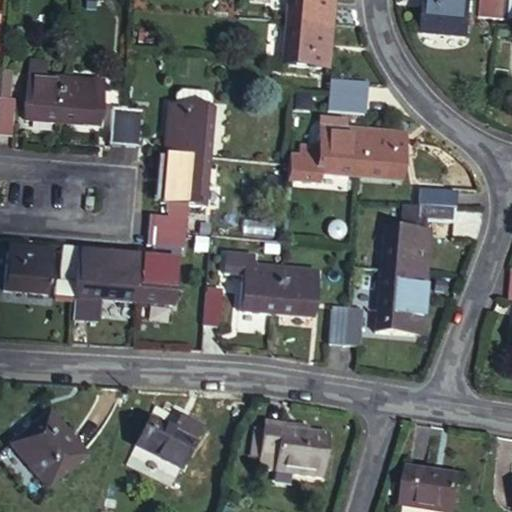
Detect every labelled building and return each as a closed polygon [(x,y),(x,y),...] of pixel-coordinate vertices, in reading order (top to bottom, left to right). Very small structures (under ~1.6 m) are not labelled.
[(325,10),(326,0),(287,0),(285,24),(331,28),(332,11),(325,10)] [(424,0),(421,35),(467,38),(470,0),(424,0)] [(494,20),(495,0),(480,0),(478,19),(494,20)] [(510,0),(495,0),(494,20),(508,21),(510,0)] [(331,28),(285,24),(282,68),(320,72),(323,46),(329,47),(331,28)] [(154,34),(134,33),(133,46),(154,48),(154,34)] [(48,85),(48,79),(50,62),(29,61),(28,83),(48,85)] [(13,71),(3,71),(2,83),(12,84),(13,71)] [(62,125),(66,81),(48,79),(48,85),(28,83),(24,123),(62,125)] [(85,83),(66,81),(62,125),(101,128),(104,88),(84,86),(85,83)] [(2,83),(0,102),(11,102),(12,84),(2,83)] [(366,86),(336,83),(330,83),(329,99),(364,101),(366,86)] [(174,98),(173,107),(208,110),(209,100),(204,95),(179,93),(174,98)] [(363,118),(364,101),(329,99),(327,115),(363,118)] [(0,102),(0,107),(0,137),(12,138),(16,103),(11,102),(0,102)] [(169,157),(210,161),(214,111),(208,110),(173,107),(167,107),(166,128),(171,128),(169,157)] [(124,149),(126,112),(112,111),(109,147),(124,149)] [(143,113),(126,112),(124,149),(139,150),(141,126),(143,113)] [(358,179),(361,134),(344,133),(344,139),(318,138),(315,176),(358,179)] [(381,135),(361,134),(358,179),(402,182),(404,143),(380,142),(381,135)] [(205,211),(210,161),(169,157),(165,186),(161,186),(159,207),(165,207),(164,215),(167,214),(167,220),(149,219),(147,234),(183,237),(186,209),(205,211)] [(457,194),(447,193),(419,192),(418,209),(456,211),(457,194)] [(455,226),(456,211),(418,209),(403,208),(402,231),(384,230),(381,271),(425,275),(427,257),(421,256),(423,224),(455,226)] [(145,250),(159,250),(181,252),(182,252),(183,237),(147,234),(145,250)] [(32,252),(6,249),(5,255),(33,258),(32,252)] [(54,303),(72,304),(74,285),(77,250),(62,249),(60,284),(56,284),(54,303)] [(92,252),(77,250),(74,285),(72,304),(71,323),(94,325),(97,301),(99,302),(103,258),(91,257),(92,252)] [(139,267),(136,305),(176,308),(181,252),(159,250),(145,250),(151,250),(158,262),(157,268),(139,267)] [(33,258),(5,255),(2,294),(47,298),(51,260),(52,253),(32,252),(33,258)] [(242,279),(242,271),(252,272),(253,258),(226,257),(224,277),(242,279)] [(99,302),(136,305),(139,267),(123,266),(123,260),(103,258),(99,302)] [(239,314),(276,317),(280,270),(260,269),(260,273),(252,272),(242,271),(242,279),(239,314)] [(280,270),(276,317),(315,320),(318,278),(301,277),(301,272),(280,270)] [(425,275),(381,271),(377,316),(416,319),(418,294),(424,294),(425,275)] [(203,329),(219,331),(222,294),(205,293),(203,329)] [(424,294),(418,294),(416,319),(415,338),(421,339),(424,294)] [(345,349),(347,312),(332,311),(329,348),(345,349)] [(345,349),(361,350),(364,313),(347,312),(345,349)] [(416,319),(377,316),(375,335),(415,338),(416,319)] [(48,415),(10,447),(46,490),(84,458),(48,415)] [(169,462),(182,468),(201,430),(179,419),(172,433),(147,421),(133,450),(166,467),(169,462)] [(263,422),(262,429),(309,434),(309,427),(263,422)] [(309,434),(262,429),(258,471),(323,479),(327,437),(309,434)] [(179,474),(182,468),(169,462),(166,467),(179,474)] [(454,511),(459,478),(406,470),(400,508),(430,511),(454,511)]
